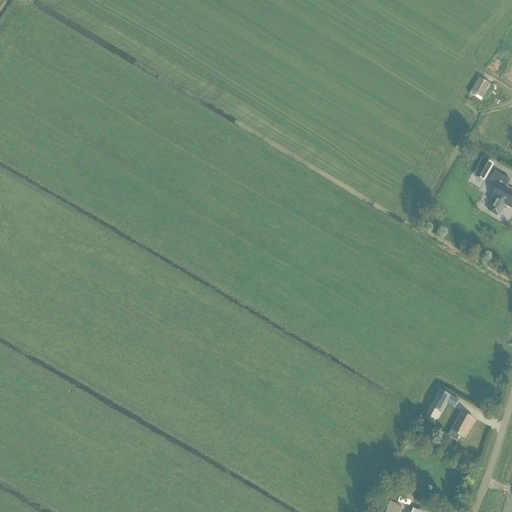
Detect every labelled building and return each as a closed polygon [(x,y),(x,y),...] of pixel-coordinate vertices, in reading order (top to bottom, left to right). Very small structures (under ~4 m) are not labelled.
[(499,90),(479,78),(468,97),(477,103),(479,100),(490,106),(499,90)] [(487,175),(494,164),(483,158),(477,168),(487,175)] [(511,207),(511,191),(506,188),(509,182),(497,176),(494,182),(499,184),(493,196),(497,199),(490,210),(499,215),(506,204),(511,207)] [(440,391),(431,408),(440,413),(450,396),(440,391)] [(464,438),(474,421),(462,414),(452,431),(464,438)] [(416,460),(426,462),(427,456),(417,454),(416,460)] [(397,506),(384,501),(379,511),(398,511),(401,507),(397,506)]
